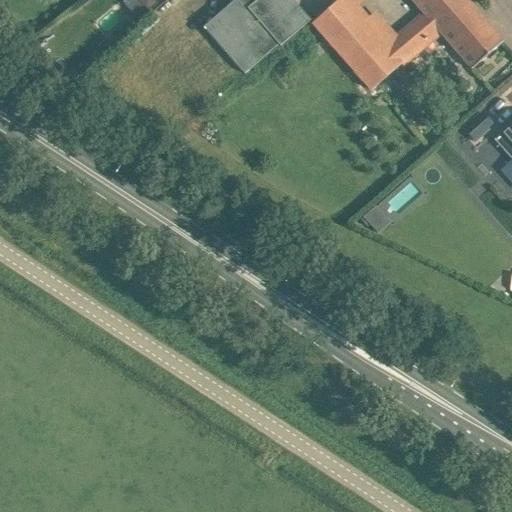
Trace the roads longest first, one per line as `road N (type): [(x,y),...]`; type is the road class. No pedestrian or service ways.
road 1 (primary): [(511,448),(0,116)]
road 2 (unclassified): [(402,511),(0,248)]
